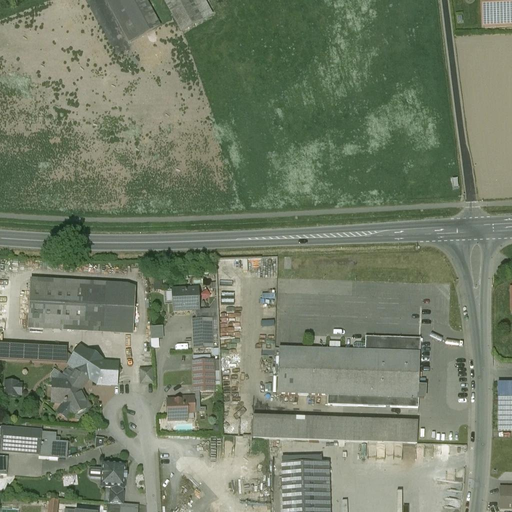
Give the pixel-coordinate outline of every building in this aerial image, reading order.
[(160,27),(145,0),(118,0),(139,39),(160,27)] [(202,21),(190,0),(163,0),(174,19),(181,32),(202,21)] [(511,0),(481,0),(483,29),(511,27),(511,0)] [(230,259),(231,275),(246,274),(245,263),(251,263),(251,258),(230,259)] [(85,294),(45,292),(45,284),(31,283),(29,329),(43,330),(43,322),(83,324),(85,294)] [(198,291),(172,292),(173,312),(199,311),(198,291)] [(211,320),(193,321),(194,351),(212,350),(211,320)] [(152,326),(152,339),(165,339),(165,326),(152,326)] [(420,340),(366,338),(365,352),(279,350),(278,396),(328,397),(327,406),(418,409),(420,340)] [(88,354),(80,349),(73,359),(69,365),(68,366),(70,367),(77,371),(68,384),(59,384),(53,383),(52,403),(63,404),(64,404),(59,411),(71,418),(71,419),(89,410),(85,403),(86,402),(87,399),(84,398),(83,399),(78,388),(81,384),(85,384),(88,379),(97,385),(97,387),(110,388),(110,386),(117,386),(117,376),(121,373),(118,369),(118,366),(104,365),(100,363),(102,361),(89,353),(88,354)] [(67,354),(0,350),(0,360),(66,364),(67,354)] [(213,362),(193,363),(194,394),(214,393),(213,362)] [(70,367),(66,373),(65,373),(62,377),(63,378),(59,384),(68,384),(77,371),(70,367)] [(152,369),(139,370),(140,386),(153,385),(152,369)] [(18,384),(6,383),(5,397),(17,398),(18,384)] [(511,386),(498,386),(499,417),(511,416),(511,386)] [(178,400),(178,402),(168,402),(168,418),(176,418),(176,422),(187,421),(187,414),(194,414),(193,398),(180,398),(178,400)] [(511,416),(499,417),(499,431),(511,431),(511,416)] [(415,424),(254,417),(253,439),(414,446),(415,424)] [(26,431),(1,429),(0,440),(0,449),(40,453),(42,435),(42,432),(26,431)] [(55,436),(42,435),(40,453),(40,458),(49,458),(49,461),(57,462),(58,459),(66,460),(67,445),(55,444),(55,436)] [(323,511),(322,464),(281,465),(282,511),(323,511)] [(125,467),(103,465),(103,472),(101,471),(100,471),(91,470),(89,471),(89,477),(90,479),(100,479),(100,480),(102,480),(103,480),(107,480),(109,482),(109,487),(108,487),(108,488),(112,488),(112,493),(110,493),(109,505),(121,506),(122,506),(123,494),(122,493),(122,489),(124,489),(125,467)] [(511,489),(500,490),(500,511),(511,510),(511,489)] [(56,511),(58,503),(50,502),(48,511),(56,511)]
